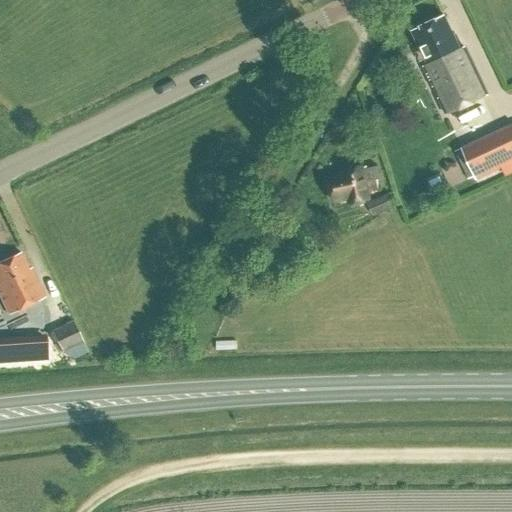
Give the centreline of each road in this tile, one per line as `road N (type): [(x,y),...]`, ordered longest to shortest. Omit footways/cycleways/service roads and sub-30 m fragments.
road 1 (track): [(81,511),(122,481),(221,464),(511,456)]
road 2 (primary): [(511,387),(96,403)]
road 3 (unclassified): [(0,172),(362,0)]
